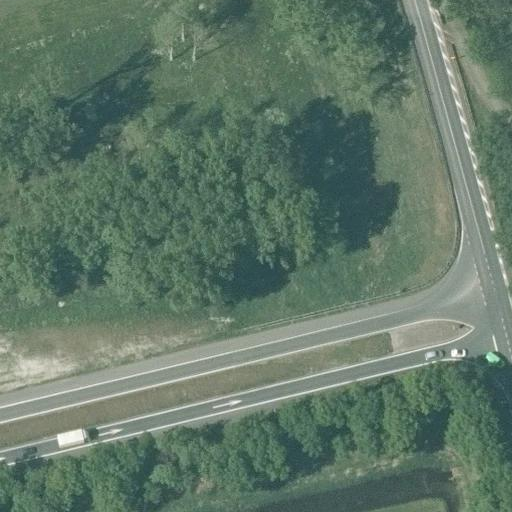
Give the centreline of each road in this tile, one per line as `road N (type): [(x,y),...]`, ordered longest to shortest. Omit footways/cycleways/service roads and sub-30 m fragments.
road 1 (motorway): [(0,460),(505,339)]
road 2 (motorway): [(495,296),(0,414)]
road 3 (secondary): [(495,296),(413,0)]
